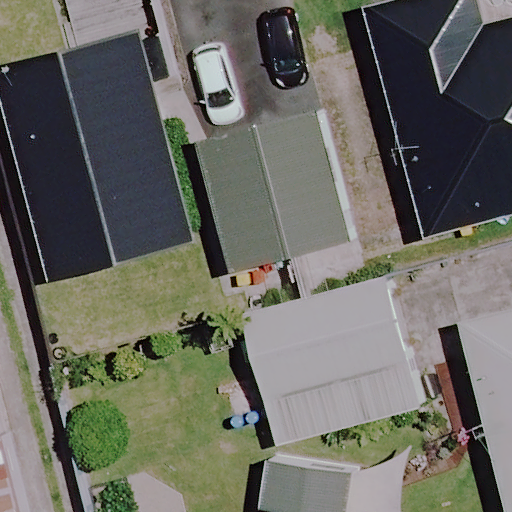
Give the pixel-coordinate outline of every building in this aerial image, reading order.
[(511,15),(501,18),(496,0),(385,0),(444,229),(511,211),(511,15)] [(12,61),(71,275),(214,235),(155,22),(12,61)] [(335,102),(210,133),(244,269),(369,237),(335,102)] [(429,409),(397,278),(254,313),(287,444),(429,409)] [(511,312),(472,322),(511,480),(511,312)] [(0,382),(0,511),(32,511),(0,382)] [(362,511),(368,466),(281,454),(274,505),(325,511),(362,511)]
